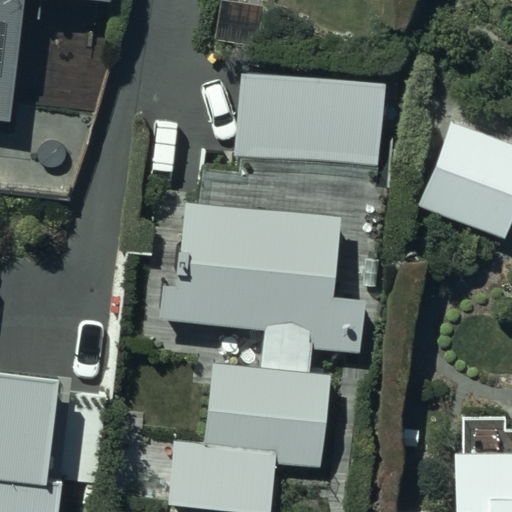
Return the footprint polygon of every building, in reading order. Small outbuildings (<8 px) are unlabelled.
[(0,0),(0,114),(6,115),(17,0),(0,0)] [(511,210),(511,138),(448,115),(415,206),(502,238),(511,210)] [(339,211),(180,196),(173,280),(161,279),(158,318),(260,327),(257,362),(209,357),(202,441),(170,438),(164,502),(267,511),(272,459),(336,465),(345,369),(311,366),(312,346),(357,350),(362,291),(332,288),(339,211)] [(62,389),(64,368),(0,361),(0,511),(58,511),(61,481),(94,484),(102,392),(62,389)] [(511,511),(511,449),(455,450),(454,511),(511,511)]
